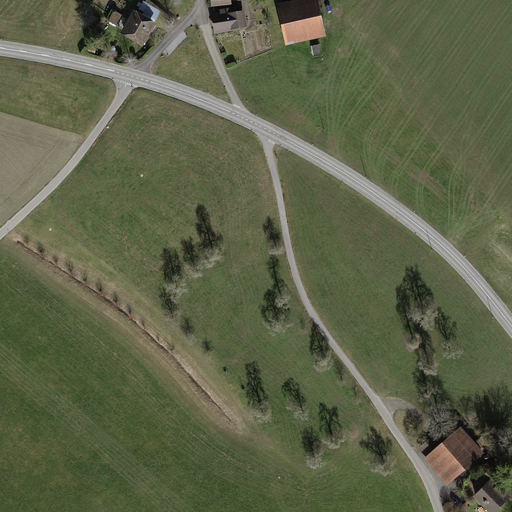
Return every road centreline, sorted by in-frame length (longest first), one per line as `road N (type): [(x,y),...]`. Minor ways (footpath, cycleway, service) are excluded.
road 1 (residential): [(270,131),(291,261),(306,302),(424,471),(440,511)]
road 2 (secondary): [(270,131),(418,226),(511,326)]
road 3 (residential): [(0,238),(64,175),(134,76)]
road 4 (secondary): [(0,48),(134,76)]
